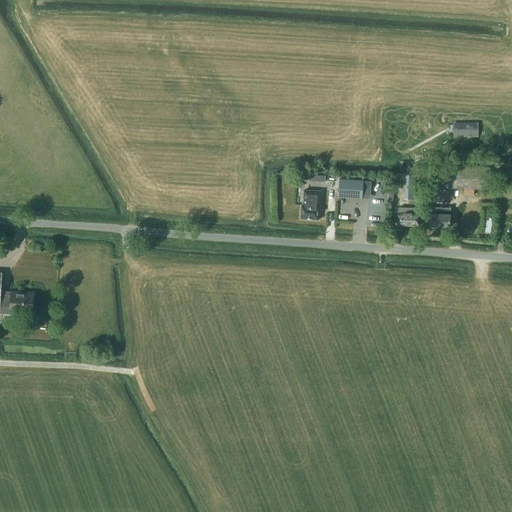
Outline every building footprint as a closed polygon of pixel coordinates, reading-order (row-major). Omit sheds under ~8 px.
[(478,137),(478,122),(453,123),(453,140),(458,140),(458,137),(478,137)] [(489,190),(489,168),(450,166),(449,188),(489,190)] [(338,176),(337,195),(337,196),(360,197),(362,178),(338,176)] [(438,200),(438,190),(426,189),(426,200),(430,200),(429,226),(449,227),(450,208),(434,207),(435,200),(438,200)] [(321,210),(322,191),(303,190),(303,204),(301,204),(301,219),(318,220),(319,210),(321,210)] [(419,209),(399,208),(398,225),(418,226),(418,225),(419,209)] [(0,307),(0,311),(0,313),(10,314),(10,312),(32,313),(33,293),(11,292),(11,293),(0,293),(2,273),(0,272),(0,307)]
